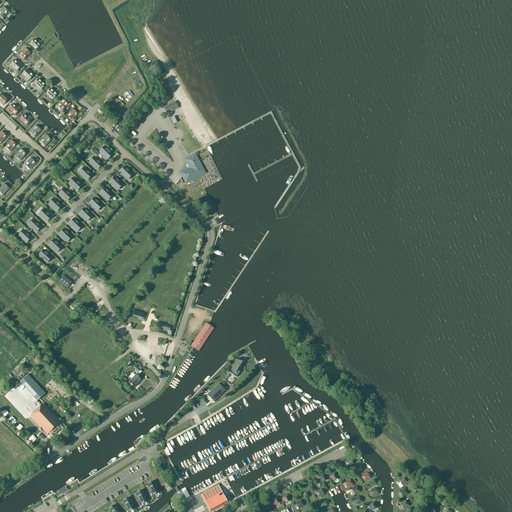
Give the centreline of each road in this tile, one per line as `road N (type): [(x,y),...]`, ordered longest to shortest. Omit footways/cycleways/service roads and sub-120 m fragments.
road 1 (tertiary): [(0,486),(147,397),(169,365),(210,233),(124,153)]
road 2 (residential): [(124,153),(22,257)]
